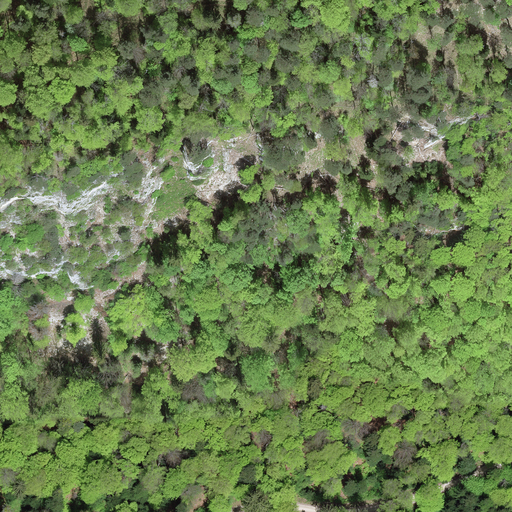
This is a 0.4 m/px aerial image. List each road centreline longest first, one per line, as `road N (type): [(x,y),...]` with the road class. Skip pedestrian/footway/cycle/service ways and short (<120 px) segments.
road 1 (track): [(0,8),(163,20),(195,3),(271,0)]
road 2 (track): [(352,511),(455,483),(511,456)]
